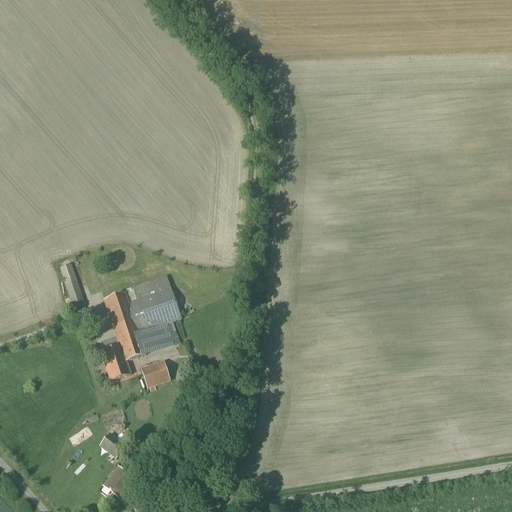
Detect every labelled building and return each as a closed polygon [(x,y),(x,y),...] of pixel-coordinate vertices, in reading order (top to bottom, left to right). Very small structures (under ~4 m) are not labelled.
[(135,266),(136,261),(135,256),(132,252),(128,250),(123,249),(119,250),(115,252),(112,256),(111,261),(112,266),(115,270),(119,272),(124,273),(129,272),(133,270),(135,266)] [(85,309),(70,267),(60,270),(72,305),(66,307),(69,315),(85,309)] [(125,296),(128,306),(171,291),(165,276),(123,291),(125,296)] [(126,364),(146,357),(138,336),(173,324),(181,321),(171,291),(128,306),(125,296),(104,303),(120,349),(126,364)] [(173,324),(138,336),(146,357),(180,346),(173,324)] [(120,349),(101,355),(111,385),(131,378),(126,364),(120,349)] [(164,365),(141,373),(147,391),(170,383),(164,365)] [(125,449),(110,437),(100,448),(116,461),(125,449)] [(119,500),(126,492),(133,483),(119,472),(105,489),(119,500)] [(126,492),(119,500),(124,505),(132,496),(126,492)]
